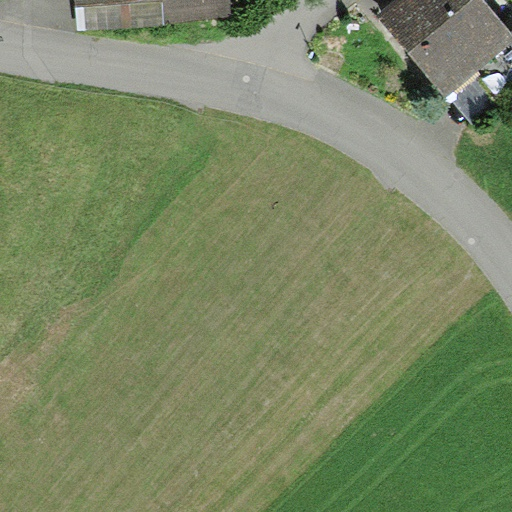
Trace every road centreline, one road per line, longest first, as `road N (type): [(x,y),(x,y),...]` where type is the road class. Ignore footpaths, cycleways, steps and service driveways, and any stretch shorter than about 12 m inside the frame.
road 1 (residential): [(511,264),(448,191),(373,132),(282,95),(186,75)]
road 2 (residential): [(186,75),(0,44)]
road 3 (residential): [(317,0),(186,75)]
